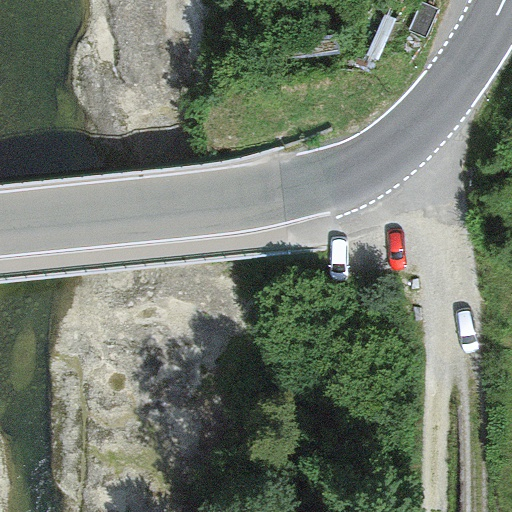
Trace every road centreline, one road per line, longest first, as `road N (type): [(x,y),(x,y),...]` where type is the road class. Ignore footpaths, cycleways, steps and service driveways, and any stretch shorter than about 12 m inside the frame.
road 1 (tertiary): [(0,232),(259,204),(335,182),(413,134),(505,0)]
road 2 (track): [(431,511),(439,299),(430,225),(382,158)]
road 3 (track): [(480,511),(472,369),(439,299)]
